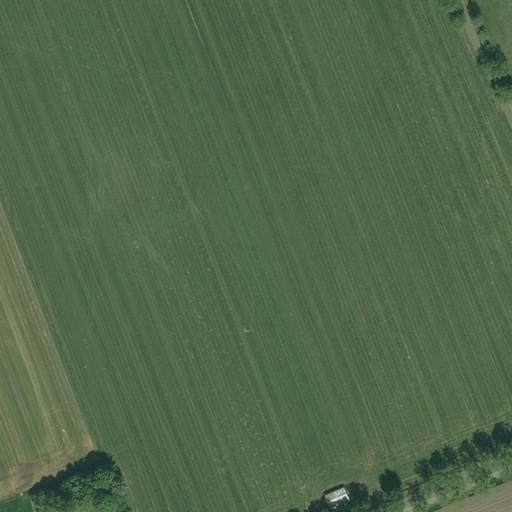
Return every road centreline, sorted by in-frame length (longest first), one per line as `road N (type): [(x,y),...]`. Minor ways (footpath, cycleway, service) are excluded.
road 1 (unclassified): [(394,511),(511,464)]
road 2 (unclassified): [(511,114),(459,0)]
